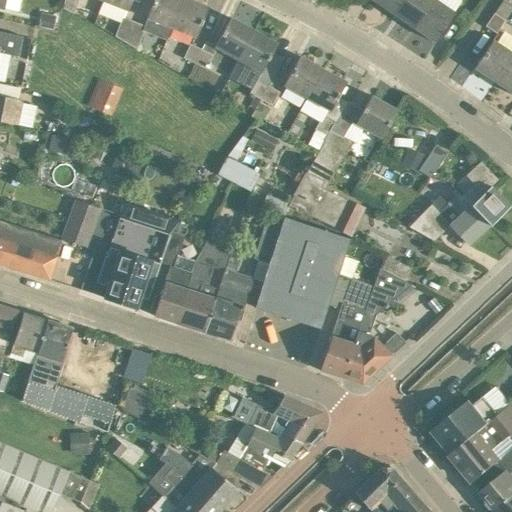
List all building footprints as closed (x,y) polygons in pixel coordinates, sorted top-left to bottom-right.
[(73,15),(79,0),(78,0),(64,0),(62,9),(73,15)] [(127,11),(131,0),(103,0),(103,2),(127,11)] [(146,19),(144,27),(142,31),(144,32),(166,41),(171,29),(170,29),(181,0),(153,0),(146,19)] [(195,38),(208,8),(188,0),(181,0),(170,29),(171,29),(195,38)] [(370,0),(392,14),(401,0),(370,0)] [(431,0),(401,0),(392,14),(413,29),(431,0)] [(434,43),(454,13),(434,0),(431,0),(413,29),(434,43)] [(470,14),(463,9),(458,16),(465,21),(470,14)] [(52,30),(55,16),(41,13),(38,27),(52,30)] [(496,34),(504,21),(493,14),(485,27),(496,34)] [(125,44),(134,23),(122,18),(114,37),(125,44)] [(237,61),(253,32),(230,19),(214,48),(237,61)] [(144,27),(134,23),(125,44),(136,51),(137,50),(144,32),(142,31),(144,27)] [(0,82),(4,84),(10,55),(18,56),(22,36),(0,31),(0,82)] [(281,62),(270,56),(277,45),(253,32),(237,61),(260,73),(249,94),(260,101),(268,87),(281,62)] [(511,59),(511,54),(492,41),(474,69),(496,84),(511,59)] [(194,64),(201,50),(190,45),(183,59),(194,64)] [(206,70),(213,56),(201,50),(194,64),(206,70)] [(306,99),(322,70),(299,57),(283,86),(306,99)] [(511,59),(496,84),(511,94),(511,59)] [(349,103),(338,97),(346,83),(322,70),(306,99),(326,110),(323,116),(322,116),(314,130),(316,131),(308,145),(318,151),(329,131),(333,123),(337,125),(349,103)] [(111,117),(122,90),(98,79),(87,107),(111,117)] [(262,124),(279,93),(268,87),(260,101),(250,118),(262,124)] [(0,121),(14,125),(20,100),(0,95),(0,121)] [(381,139),(396,111),(370,97),(363,111),(349,103),(337,125),(333,123),(329,131),(342,139),(343,138),(351,123),(381,139)] [(256,129),(251,140),(272,151),(277,140),(256,129)] [(350,236),(363,209),(325,190),(352,143),(343,138),(342,139),(329,131),(318,151),(320,151),(307,173),(287,208),(294,211),(294,210),(296,211),(297,210),(350,236)] [(64,154),(68,139),(52,135),(48,150),(64,154)] [(247,140),(242,137),(232,150),(240,154),(247,140)] [(430,179),(447,154),(435,146),(427,157),(417,172),(430,179)] [(417,172),(427,157),(409,148),(401,165),(417,172)] [(142,161),(122,153),(114,175),(134,183),(142,161)] [(0,173),(5,176),(11,160),(0,156),(0,173)] [(249,192),(259,174),(236,162),(226,157),(217,175),(249,192)] [(489,226),(510,207),(491,187),(498,180),(480,162),(466,176),(475,185),(461,197),(489,226)] [(303,176),(298,173),(293,181),(299,184),(303,176)] [(489,226),(461,197),(450,186),(431,204),(431,205),(407,228),(433,242),(450,226),(469,246),(489,226)] [(93,229),(100,210),(75,201),(68,221),(93,229)] [(171,230),(178,220),(124,203),(119,218),(168,234),(171,230)] [(327,306),(343,257),(349,239),(284,218),(280,230),(269,265),(255,308),(319,330),(327,306)] [(0,265),(49,281),(62,242),(0,221),(0,265)] [(86,248),(93,229),(68,221),(61,239),(86,248)] [(269,265),(280,230),(264,225),(253,259),(269,265)] [(170,236),(159,263),(160,264),(169,267),(170,267),(173,268),(184,238),(181,237),(170,233),(170,236)] [(224,272),(230,252),(219,249),(206,242),(195,262),(191,274),(175,323),(204,333),(215,300),(198,294),(202,285),(207,287),(213,269),(224,272)] [(136,309),(139,298),(148,301),(157,272),(160,264),(159,263),(109,247),(106,257),(104,256),(95,283),(107,287),(103,299),(136,309)] [(239,321),(253,280),(235,274),(241,256),(230,252),(224,272),(215,300),(204,333),(229,341),(236,320),(239,321)] [(404,282),(411,267),(388,256),(381,270),(404,282)] [(342,378),(372,287),(351,279),(357,262),(343,257),(327,306),(339,310),(319,371),(342,378)] [(175,323),(191,274),(173,268),(170,267),(169,267),(153,316),(175,323)] [(404,282),(381,270),(380,269),(373,287),(372,287),(342,378),(361,384),(405,343),(396,334),(382,347),(373,337),(369,336),(376,315),(411,285),(404,282)] [(427,304),(435,314),(443,308),(434,298),(427,304)] [(0,362),(17,312),(0,306),(0,362)] [(34,362),(47,321),(23,314),(10,354),(34,362)] [(60,361),(71,329),(47,321),(34,362),(28,379),(27,383),(54,391),(58,376),(62,362),(60,361)] [(127,364),(124,378),(139,381),(142,367),(127,364)] [(55,386),(54,391),(27,383),(21,402),(107,434),(114,405),(55,386)] [(137,418),(149,392),(131,384),(119,410),(137,418)] [(451,455),(499,416),(511,405),(496,387),(473,406),(470,402),(457,413),(454,410),(443,419),(445,422),(433,433),(451,455)] [(256,430),(280,440),(283,435),(301,443),(320,413),(283,396),(272,412),(256,406),(256,405),(242,398),(240,402),(233,415),(247,422),(245,425),(257,430),(256,430)] [(499,460),(492,451),(511,434),(511,404),(511,405),(499,416),(451,455),(449,456),(453,460),(453,463),(455,465),(458,467),(472,484),(499,460)] [(280,440),(256,430),(257,430),(245,425),(243,424),(227,453),(223,451),(222,454),(215,463),(215,464),(245,480),(260,488),(275,474),(265,468),(270,456),(286,463),(289,459),(291,460),(301,443),(283,435),(280,440)] [(89,453),(88,433),(69,434),(70,454),(89,453)] [(128,449),(115,438),(106,449),(119,460),(128,449)] [(0,442),(0,511),(21,511),(22,511),(21,511),(23,508),(33,511),(51,511),(59,495),(80,503),(89,481),(68,472),(69,471),(0,442)] [(245,480),(215,464),(211,470),(208,467),(202,474),(179,455),(165,447),(157,460),(167,465),(175,470),(221,509),(237,490),(245,480)] [(213,448),(207,459),(215,463),(222,454),(213,448)] [(511,451),(500,461),(499,460),(472,484),(495,511),(511,497),(511,451)] [(218,511),(221,509),(175,470),(167,465),(171,468),(163,477),(165,479),(155,490),(162,495),(163,496),(179,511),(218,511)] [(394,503),(409,489),(389,467),(380,468),(354,493),(369,508),(375,502),(384,511),(394,503)] [(88,507),(98,486),(89,481),(80,502),(88,507)] [(428,511),(409,489),(394,503),(384,511),(428,511)] [(179,511),(163,496),(162,495),(150,508),(146,511),(179,511)] [(511,511),(511,497),(495,511),(511,511)]
